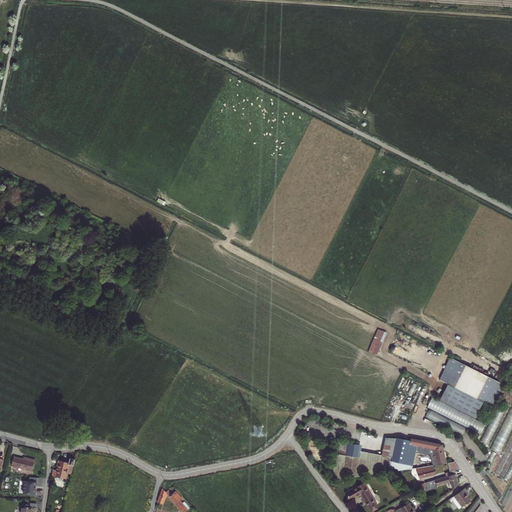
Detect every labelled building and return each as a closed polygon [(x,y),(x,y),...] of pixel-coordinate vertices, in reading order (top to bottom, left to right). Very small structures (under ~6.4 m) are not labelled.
[(378,355),(388,332),(378,328),(369,351),(378,355)] [(447,384),(440,400),(474,417),(482,401),(492,406),(503,384),(450,357),(439,380),(447,384)] [(405,405),(412,409),(415,403),(408,399),(405,405)] [(500,452),(511,427),(511,402),(491,448),(500,452)] [(481,440),(488,444),(505,410),(498,406),(481,440)] [(429,410),(426,417),(463,433),(466,426),(429,410)] [(407,467),(396,465),(394,474),(418,471),(427,469),(434,467),(448,464),(445,453),(437,455),(439,462),(416,466),(415,465),(419,447),(436,450),(444,448),(443,445),(440,444),(413,439),(412,442),(407,467)] [(383,463),(396,465),(401,440),(387,441),(384,458),(360,453),(359,459),(383,463)] [(396,465),(407,467),(412,442),(401,440),(396,465)] [(333,475),(331,482),(344,481),(347,466),(351,445),(339,442),(336,458),(333,475)] [(361,447),(351,445),(347,466),(344,481),(358,480),(363,479),(394,474),(396,465),(383,463),(359,459),(360,453),(361,447)] [(11,466),(32,471),(35,460),(26,458),(26,460),(23,459),(14,456),(11,466)] [(69,462),(59,460),(57,470),(53,469),(52,474),(55,475),(56,475),(66,478),(67,472),(72,473),(75,459),(70,458),(69,462)] [(449,464),(450,472),(455,471),(460,470),(456,463),(449,464)] [(420,480),(436,476),(434,467),(427,469),(418,471),(420,480)] [(438,480),(435,481),(435,484),(431,485),(431,484),(428,484),(429,486),(430,489),(433,488),(451,483),(453,490),(456,488),(455,486),(454,483),(453,476),(447,478),(438,480)] [(20,480),(19,493),(37,493),(38,477),(30,477),(30,480),(20,480)] [(430,489),(429,486),(428,484),(431,484),(431,485),(435,484),(435,481),(426,484),(427,487),(427,490),(430,489)] [(348,495),(352,502),(363,496),(371,511),(379,507),(367,485),(348,495)] [(166,494),(181,511),(184,511),(189,508),(184,502),(182,504),(180,500),(182,499),(175,491),(172,494),(169,491),(166,493),(163,489),(158,502),(162,504),(166,494)] [(455,497),(463,508),(471,502),(466,495),(468,493),(465,489),(458,495),(455,497)]
